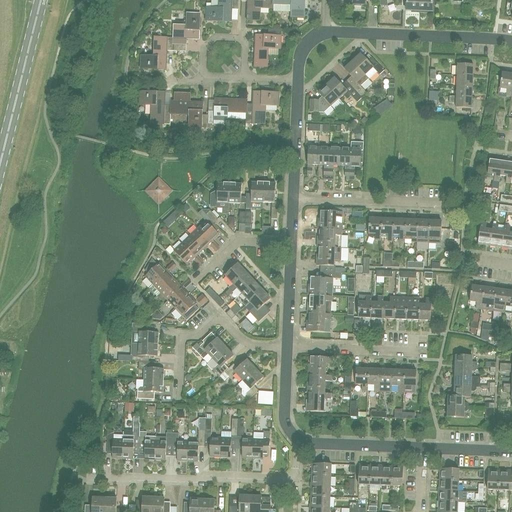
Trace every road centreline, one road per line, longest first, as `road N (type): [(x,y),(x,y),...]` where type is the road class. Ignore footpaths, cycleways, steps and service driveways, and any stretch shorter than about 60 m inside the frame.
road 1 (residential): [(72,474),(293,480),(296,438)]
road 2 (residential): [(178,396),(179,336),(199,335),(220,316),(249,344),(287,343)]
road 3 (primary): [(0,168),(40,0)]
road 4 (residential): [(440,204),(291,199)]
road 5 (residential): [(421,346),(287,343)]
road 6 (residential): [(296,438),(418,443)]
road 7 (residential): [(446,35),(325,32)]
road 8 (residential): [(297,79),(291,199)]
